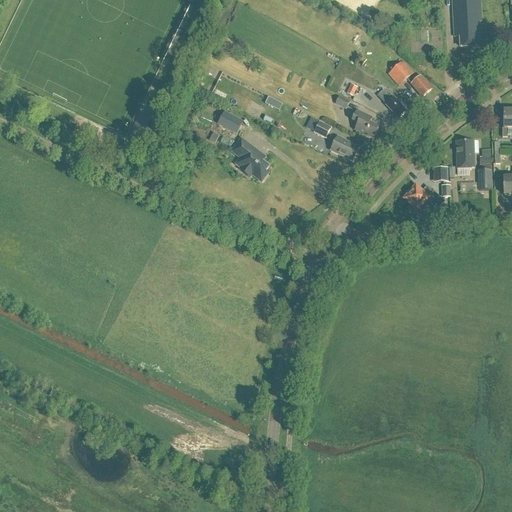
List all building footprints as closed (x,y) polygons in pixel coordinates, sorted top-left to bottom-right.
[(481,34),(482,34),(480,0),(452,0),(455,38),(460,38),(461,49),(479,49),(479,41),(481,40),(481,34)] [(411,86),(422,99),(432,91),(421,78),(416,82),(412,77),(413,75),(403,63),(388,76),(399,88),(407,81),(411,86)] [(358,90),(353,88),(349,96),(354,99),(358,90)] [(377,97),(386,107),(393,115),(394,114),(399,120),(407,113),(400,106),(400,105),(394,99),(393,101),(384,91),(377,97)] [(351,104),(339,98),(335,106),(347,112),(351,104)] [(141,118),(131,138),(139,142),(138,144),(135,143),(132,150),(142,155),(161,116),(151,111),(146,120),(141,118)] [(503,130),(503,139),(508,139),(508,130),(511,130),(511,111),(504,112),(504,130),(503,130)] [(222,112),(215,125),(235,135),(242,122),(222,112)] [(358,125),(355,132),(373,141),(379,129),(370,124),(372,120),(357,113),(353,123),(358,125)] [(320,124),(315,134),(326,140),(331,129),(320,124)] [(77,129),(72,139),(88,146),(93,136),(77,129)] [(214,145),(219,137),(212,133),(208,141),(214,145)] [(229,147),(231,141),(221,137),(219,144),(229,147)] [(338,139),(331,152),(353,163),(359,149),(338,139)] [(241,141),(232,153),(241,160),(236,166),(241,170),(240,171),(250,179),(252,177),(262,184),(268,175),(266,173),(269,169),(263,164),(266,159),(254,151),(241,142),(242,141),(241,141)] [(479,143),(457,144),(458,172),(475,171),(475,155),(479,155),(479,143)] [(159,159),(153,171),(159,174),(165,161),(159,159)] [(478,172),(479,193),(492,193),(492,172),(491,167),(480,167),(480,172),(478,172)] [(434,170),(434,179),(448,178),(448,170),(434,170)] [(459,195),(474,194),(474,184),(459,185),(459,195)] [(416,187),(404,200),(417,212),(426,203),(436,213),(444,203),(434,194),(429,199),(416,187)] [(450,188),(442,188),(442,199),(450,198),(450,188)]
